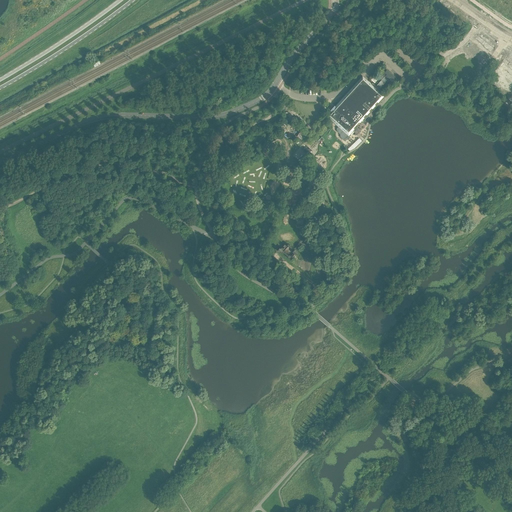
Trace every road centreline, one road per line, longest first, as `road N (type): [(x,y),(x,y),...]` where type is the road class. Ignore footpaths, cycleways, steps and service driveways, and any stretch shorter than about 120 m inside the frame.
road 1 (unknown): [(0,210),(94,163),(167,172),(196,187),(226,144),(278,114),(294,75),(365,0)]
road 2 (unclassified): [(334,0),(255,102),(216,116),(101,116),(0,162)]
road 3 (secondary): [(0,88),(132,0)]
road 4 (secondary): [(119,0),(0,78)]
